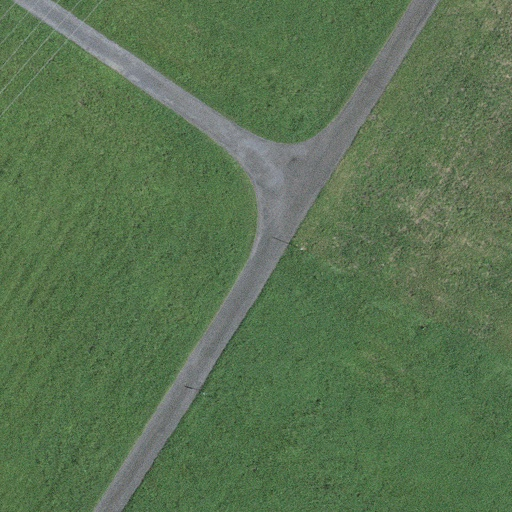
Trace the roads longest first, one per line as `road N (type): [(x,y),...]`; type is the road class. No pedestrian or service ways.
road 1 (unclassified): [(107,511),(429,0)]
road 2 (track): [(27,0),(314,182)]
